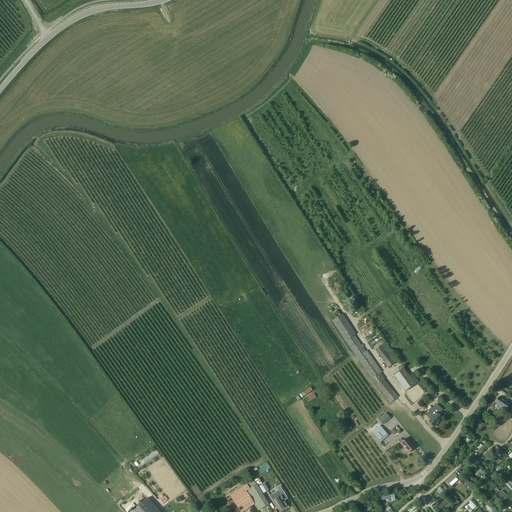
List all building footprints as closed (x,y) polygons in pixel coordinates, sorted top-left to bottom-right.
[(365,317),(365,316),(365,315),(365,313),(364,312),(363,311),(362,310),(361,310),(360,309),(359,309),(357,309),(356,309),(355,310),(354,311),(352,312),(352,313),(351,314),(351,316),(351,317),(352,319),(352,320),(353,321),(354,322),(355,323),(357,323),(358,323),(360,323),(361,323),(362,322),(363,321),(364,320),(365,319),(365,317)] [(356,335),(342,314),(332,321),(342,336),(371,379),(376,385),(390,403),(398,397),(383,379),(384,378),(380,373),(381,372),(367,351),(366,351),(355,335),(356,335)] [(375,350),(384,363),(388,368),(398,361),(394,356),(385,343),(375,350)] [(403,368),(393,375),(406,392),(419,382),(413,374),(409,376),(403,368)] [(298,395),(300,398),(312,391),(310,387),(298,395)] [(494,403),(498,406),(497,408),(500,410),(501,408),(511,414),(509,417),(511,419),(511,407),(511,408),(507,404),(508,402),(503,398),(502,400),(498,397),(494,403)] [(430,420),(428,422),(430,423),(429,424),(431,427),(432,426),(434,427),(442,418),(438,415),(443,410),(436,404),(432,409),(431,408),(428,411),(429,412),(428,414),(426,415),(430,420)] [(382,425),(390,418),(385,413),(377,419),(382,425)] [(381,442),(384,439),(389,436),(380,425),(372,432),(381,442)] [(470,445),(473,440),(467,437),(464,441),(470,445)] [(398,440),(400,444),(408,453),(415,448),(407,438),(403,442),(400,439),(398,440)] [(485,443),(477,447),(479,452),(487,447),(485,443)] [(500,458),(503,455),(497,448),(494,451),(500,458)] [(449,459),(452,462),(458,455),(454,452),(449,459)] [(466,478),(463,480),(469,489),(472,487),(466,478)] [(240,489),(230,496),(240,511),(242,511),(244,511),(254,511),(251,507),(254,504),(258,511),(269,504),(257,485),(256,485),(254,481),(247,484),(240,489)] [(263,493),(269,490),(265,483),(259,486),(263,493)] [(110,485),(105,489),(109,495),(114,491),(110,485)] [(460,495),(463,492),(455,485),(453,488),(460,495)] [(273,494),(270,496),(273,501),(275,500),(281,510),(287,506),(284,501),(287,499),(283,492),(280,487),(277,489),(278,491),(273,494)] [(440,495),(444,492),(440,487),(436,491),(440,495)] [(502,490),(498,494),(502,499),(506,495),(502,490)] [(160,498),(158,500),(162,504),(167,500),(161,494),(158,496),(160,498)] [(455,506),(459,502),(452,494),(448,498),(455,506)] [(160,511),(148,498),(132,511),(160,511)] [(437,506),(440,509),(448,502),(445,499),(437,506)] [(472,510),(477,506),(474,503),(475,502),(472,499),(467,504),(472,510)]
